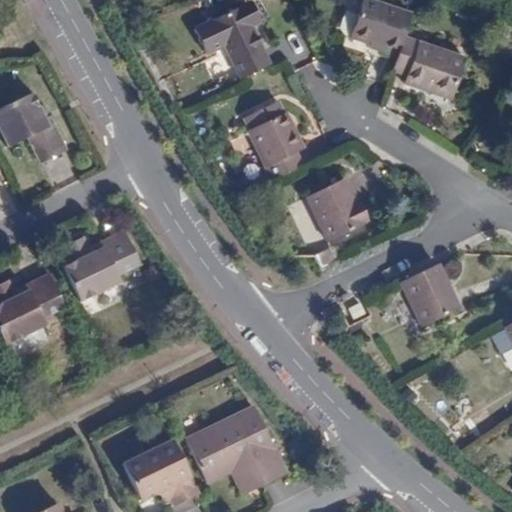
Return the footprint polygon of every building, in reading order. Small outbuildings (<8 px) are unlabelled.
[(406,29),(412,12),(375,0),(362,0),(351,35),(367,40),(383,46),(382,50),(397,55),(404,37),(406,29)] [(245,3),(254,24),(259,21),(249,1),(245,3)] [(224,45),(241,80),(271,65),(251,25),(254,24),(245,3),(241,6),(239,2),(231,5),(233,9),(213,19),(194,29),(206,54),(224,45)] [(211,15),(213,19),(233,9),(231,5),(211,15)] [(426,36),(406,29),(404,37),(423,45),(426,36)] [(397,55),(393,69),(406,74),(403,81),(450,98),(464,59),(423,45),(404,37),(397,55)] [(383,46),(367,40),(365,45),(382,50),(383,46)] [(46,126),(38,109),(30,93),(0,107),(0,134),(7,148),(28,138),(40,163),(66,150),(53,123),(46,126)] [(246,132),(270,182),(302,166),(295,152),(300,150),(295,139),(298,137),(286,112),(284,113),(278,101),(257,111),(263,124),(249,131),(246,132)] [(44,106),(38,109),(46,126),(53,123),(44,106)] [(263,124),(257,111),(243,118),(249,131),(263,124)] [(339,180),(306,197),(329,242),(364,225),(363,222),(367,221),(356,200),(350,203),(339,180)] [(90,255),(88,248),(84,240),(66,249),(73,264),(63,269),(80,304),(121,285),(117,279),(140,268),(123,232),(99,243),(102,249),(90,255)] [(99,243),(88,248),(90,255),(102,249),(99,243)] [(320,271),(339,262),(332,249),(314,258),(320,271)] [(436,265),(398,283),(420,327),(457,309),(436,265)] [(16,296),(13,290),(9,282),(0,286),(0,334),(6,346),(46,327),(43,321),(66,310),(48,274),(25,285),(28,291),(16,296)] [(25,285),(13,290),(16,296),(28,291),(25,285)] [(359,302),(347,308),(352,318),(364,313),(359,302)] [(511,322),(502,328),(511,345),(511,322)] [(247,459),(258,482),(283,470),(251,404),(184,437),(205,481),(229,468),(247,459)] [(174,503),(196,492),(170,439),(122,463),(140,499),(158,490),(165,486),(170,497),(174,503)] [(240,491),(258,482),(247,459),(229,468),(240,491)] [(165,486),(158,490),(163,500),(170,497),(165,486)]
